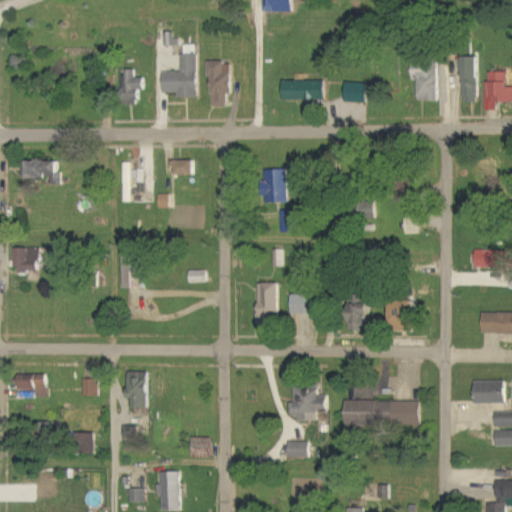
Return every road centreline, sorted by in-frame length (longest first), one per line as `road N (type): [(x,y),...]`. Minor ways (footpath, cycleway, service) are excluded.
road 1 (residential): [(511,122),(0,131)]
road 2 (residential): [(438,349),(0,349)]
road 3 (residential): [(438,349),(439,126)]
road 4 (residential): [(224,349),(229,132)]
road 5 (residential): [(227,511),(224,349)]
road 6 (residential): [(441,511),(438,349)]
